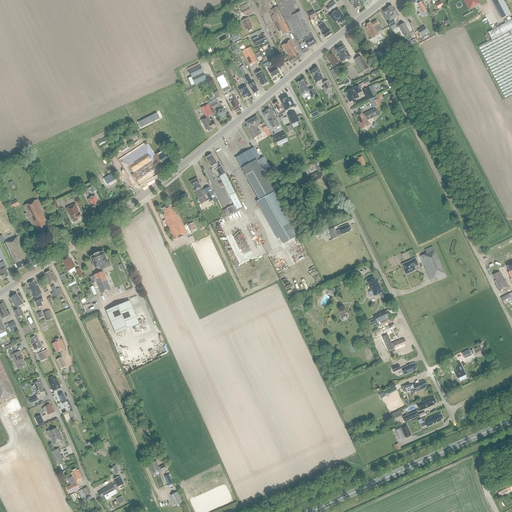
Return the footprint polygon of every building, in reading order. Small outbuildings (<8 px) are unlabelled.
[(308,48),(284,0),(276,0),(302,53),(309,49),(308,48)] [(289,0),(284,0),(308,48),(316,44),(300,11),(296,13),(289,0)] [(359,7),(357,3),(358,3),(356,0),(347,0),(351,6),(352,6),(354,10),(359,7)] [(405,0),(406,1),(404,1),(408,7),(407,8),(408,10),(411,8),(410,7),(416,3),(413,0),(405,0)] [(477,0),(461,0),(468,11),(480,5),(477,0)] [(503,0),(493,0),(492,1),(501,19),(510,14),(503,0)] [(333,1),(328,5),(329,6),(326,8),(329,12),(337,6),(333,1)] [(423,16),(426,15),(428,14),(422,2),(418,4),(423,16)] [(438,10),(443,7),(440,2),(435,5),(438,10)] [(247,3),(239,7),(241,10),(243,15),(251,12),(247,3)] [(395,11),(395,12),(391,6),(387,8),(388,9),(383,12),(388,19),(390,22),(387,24),(389,28),(395,24),(392,19),(398,16),(395,11)] [(281,31),(283,35),(290,31),(278,7),(271,10),(273,15),(281,31)] [(344,21),(343,19),(344,18),(337,9),(328,17),(333,23),(335,21),(337,23),(339,22),(340,24),(344,21)] [(311,20),(317,17),(314,11),(308,14),(311,20)] [(281,31),(273,15),(271,17),(278,32),(281,31)] [(252,27),(247,18),(241,22),(245,31),(247,30),(248,32),(251,30),(251,28),(252,27)] [(511,94),(511,18),(511,19),(511,20),(488,33),(492,40),(478,47),(478,48),(505,98),(511,94)] [(328,29),(322,20),(320,22),(321,24),(317,27),(321,34),(324,39),(331,34),(328,29)] [(372,39),(374,38),(376,40),(380,37),(379,35),(380,34),(376,28),(378,26),(377,25),(378,25),(376,21),(371,25),(370,23),(366,25),(367,27),(365,28),(372,39)] [(399,26),(405,37),(411,34),(404,23),(399,26)] [(428,32),(424,26),(417,31),(421,36),(428,32)] [(252,40),(255,47),(264,43),(263,42),(265,41),(263,37),(261,38),(261,36),(258,38),(257,35),(256,36),(255,33),(250,35),(253,40),(252,40)] [(300,58),(293,49),(295,48),(289,40),(281,47),(287,56),(285,58),(291,66),(300,58)] [(351,59),(345,50),(346,50),(343,46),(340,48),(339,48),(336,50),(338,54),(337,55),(342,62),(346,59),(348,61),(351,59)] [(258,62),(251,47),(242,52),(249,66),(258,62)] [(335,65),(336,67),(339,65),(331,54),(326,57),(332,67),(335,65)] [(361,56),(354,60),(362,73),(368,69),(361,56)] [(207,80),(199,65),(188,70),(196,86),(207,80)] [(248,74),(243,65),(240,67),(244,76),(243,77),(248,85),(253,94),(258,91),(255,85),(256,85),(254,81),(252,82),(248,74)] [(268,71),(271,77),(278,73),(275,66),(273,67),(270,68),(271,70),(268,71)] [(310,72),(315,82),(322,78),(317,68),(313,69),(313,70),(310,72)] [(264,78),(265,78),(261,70),(254,73),(258,82),(259,81),(261,86),(267,83),(264,78)] [(223,75),(217,79),(222,89),(228,86),(223,75)] [(312,88),(308,91),(305,86),(304,86),(301,81),(296,83),(299,89),(298,89),(301,95),(308,92),(311,99),(316,96),(312,88)] [(328,81),(323,83),(326,91),(331,88),(332,88),(328,81)] [(346,92),(344,92),(349,102),(359,98),(357,94),(361,92),(358,85),(346,91),(346,92)] [(251,96),(245,86),(239,90),(243,98),(247,96),(248,98),(251,96)] [(372,86),(371,87),(371,86),(362,90),(367,100),(377,95),(372,86)] [(229,93),(231,97),(230,98),(230,99),(229,100),(230,101),(229,101),(234,109),(233,110),(234,113),(236,112),(237,112),(240,110),(237,105),(240,104),(234,94),(236,93),(234,90),(229,93)] [(294,106),(291,99),(289,100),(286,95),(278,99),(281,104),(282,104),(285,110),(294,106)] [(379,99),(372,102),(375,107),(382,104),(379,99)] [(227,112),(226,109),(224,110),(223,109),(221,108),(219,105),(219,106),(216,102),(210,105),(212,109),(216,107),(218,110),(216,114),(217,115),(219,118),(221,118),(221,119),(224,118),(224,117),(225,117),(225,116),(226,115),(226,112),(227,112)] [(275,110),(280,116),(284,112),(277,102),(274,105),(277,109),(275,110)] [(212,130),(211,128),(216,126),(214,122),(211,124),(207,117),(213,114),(208,104),(201,108),(206,118),(201,120),(206,130),(207,130),(208,132),(212,130)] [(364,115),(367,120),(378,115),(375,108),(364,114),(364,115)] [(279,125),(275,118),(271,110),(270,111),(269,109),(265,111),(265,112),(263,114),(265,118),(266,117),(272,128),(279,125)] [(295,112),(287,115),(292,124),(297,122),(299,121),(295,112)] [(157,113),(138,122),(141,128),(159,119),(157,113)] [(369,125),(367,120),(364,115),(363,116),(362,113),(356,116),(359,122),(358,122),(360,125),(359,126),(361,129),(369,125)] [(260,134),(256,127),(260,125),(258,122),(259,122),(256,117),(246,123),(247,125),(245,127),(252,139),(260,134)] [(287,117),(282,120),(284,125),(290,123),(287,117)] [(273,137),(276,143),(286,138),(284,132),(273,137)] [(121,160),(138,187),(161,172),(161,171),(165,168),(164,166),(170,162),(164,153),(158,157),(156,154),(153,157),(145,145),(121,160)] [(249,150),(237,157),(243,167),(241,169),(258,200),(273,191),(256,160),(260,158),(254,147),(249,150)] [(216,170),(220,176),(219,177),(224,187),(224,188),(228,197),(234,194),(225,174),(221,167),(218,169),(211,156),(206,158),(212,169),(215,168),(216,169),(216,170)] [(264,157),(258,160),(263,170),(269,167),(264,157)] [(364,165),(361,157),(358,159),(358,161),(355,162),(357,168),(364,165)] [(327,174),(326,171),(323,165),(322,166),(319,161),(315,163),(316,164),(314,165),(318,173),(310,177),(313,183),(322,179),(326,187),(333,184),(328,174),(327,174)] [(112,173),(103,179),(107,185),(116,179),(112,173)] [(196,179),(190,182),(191,184),(197,199),(206,195),(203,190),(201,191),(200,189),(201,189),(199,184),(196,179)] [(90,190),(92,194),(96,192),(92,185),(85,188),(87,192),(90,190)] [(273,191),(258,200),(283,244),(298,235),(273,191)] [(188,202),(189,201),(185,194),(179,197),(183,204),(185,203),(186,205),(189,204),(188,202)] [(243,208),(235,194),(229,197),(237,211),(243,208)] [(98,202),(94,196),(88,199),(91,205),(91,206),(93,210),(96,208),(96,209),(101,207),(98,202)] [(11,209),(19,205),(17,200),(9,204),(11,209)] [(27,218),(28,218),(31,223),(31,222),(33,225),(34,225),(36,231),(37,230),(40,236),(48,232),(43,222),(48,220),(44,213),(43,214),(37,200),(23,206),(26,214),(25,214),(27,218)] [(50,202),(54,210),(59,207),(55,200),(50,202)] [(73,223),(74,222),(75,223),(77,222),(77,221),(78,220),(77,220),(81,218),(79,213),(78,211),(75,204),(66,209),(73,223)] [(175,208),(172,209),(171,206),(162,210),(165,215),(163,216),(165,220),(162,222),(163,223),(165,222),(173,240),(187,234),(175,208)] [(227,218),(229,222),(241,217),(239,213),(227,218)] [(194,223),(187,226),(190,232),(197,229),(194,223)] [(334,228),(329,230),(333,239),(338,237),(338,236),(341,234),(341,235),(350,232),(349,230),(350,230),(349,226),(347,226),(346,225),(338,229),(339,230),(336,231),(335,230),(334,228)] [(319,238),(330,233),(328,229),(318,234),(319,238)] [(27,259),(17,237),(4,243),(10,256),(11,256),(15,264),(17,269),(27,265),(24,260),(27,259)] [(444,274),(434,251),(426,254),(420,257),(430,280),(435,278),(444,274)] [(94,256),(90,258),(94,269),(103,266),(104,268),(111,266),(110,262),(107,263),(103,252),(99,254),(98,253),(93,255),(94,256)] [(72,262),(71,262),(68,257),(61,261),(65,266),(64,267),(67,272),(75,267),(72,262)] [(415,259),(403,265),(407,274),(416,270),(414,267),(418,265),(415,259)] [(5,278),(8,277),(6,272),(8,271),(4,262),(0,263),(0,272),(1,274),(0,274),(0,276),(1,279),(5,278)] [(45,276),(44,276),(49,286),(56,282),(51,273),(50,273),(49,272),(44,274),(45,276)] [(93,284),(96,282),(101,294),(110,290),(102,272),(90,277),(93,284)] [(503,279),(502,279),(499,272),(492,275),(495,280),(493,281),(499,292),(507,287),(503,279)] [(373,276),(366,280),(374,296),(381,293),(383,297),(385,297),(381,288),(377,281),(376,282),(373,276)] [(33,282),(28,284),(31,290),(29,291),(33,299),(36,297),(37,299),(33,301),(37,308),(43,306),(41,303),(44,302),(41,297),(40,295),(41,294),(37,285),(35,286),(33,282)] [(50,295),(53,299),(61,295),(58,289),(56,290),(54,286),(50,288),(53,293),(50,295)] [(511,305),(511,293),(501,298),(504,305),(505,305),(507,309),(511,305)] [(16,309),(22,305),(16,295),(10,299),(12,301),(11,302),(14,307),(15,306),(16,309)] [(130,301),(106,311),(116,333),(139,324),(130,301)] [(0,316),(1,319),(8,315),(10,314),(8,311),(6,312),(2,304),(0,304),(0,316)] [(17,318),(22,316),(19,308),(13,311),(17,318)] [(389,317),(386,311),(374,318),(377,324),(389,317)] [(42,348),(39,342),(38,343),(36,338),(35,339),(34,337),(30,339),(32,343),(31,344),(35,351),(42,348)] [(56,343),(52,345),(56,353),(65,349),(61,341),(59,341),(58,339),(55,341),(56,343)] [(404,340),(402,341),(401,339),(392,344),(392,345),(388,347),(390,351),(395,349),(395,350),(404,346),(404,345),(406,344),(404,340)] [(18,369),(25,365),(23,359),(20,351),(17,353),(15,349),(9,352),(12,359),(13,358),(18,369)] [(50,358),(47,350),(41,353),(45,361),(50,358)] [(462,354),(464,359),(472,356),(471,355),(474,354),(472,350),(462,354)] [(140,356),(142,361),(154,357),(153,352),(140,356)] [(62,357),(56,361),(60,369),(67,366),(62,357)] [(459,362),(452,365),(451,366),(457,378),(458,378),(459,381),(464,378),(463,376),(465,375),(459,362)] [(0,402),(15,395),(0,363),(0,402)] [(412,364),(405,367),(401,369),(404,375),(415,370),(415,369),(417,368),(415,364),(413,365),(412,364)] [(50,381),(48,382),(53,392),(60,389),(55,379),(54,379),(53,377),(48,379),(50,381)] [(409,383),(401,387),(404,392),(404,393),(406,392),(407,392),(410,391),(412,394),(426,388),(425,386),(427,386),(425,381),(423,382),(422,381),(413,385),(412,385),(411,386),(409,383)] [(33,386),(37,395),(43,392),(39,384),(38,384),(37,382),(33,384),(34,386),(33,386)] [(394,385),(382,392),(385,396),(397,390),(394,385)] [(62,393),(58,395),(62,404),(67,401),(62,393)] [(30,404),(38,400),(36,396),(28,400),(30,404)] [(421,402),(421,404),(418,405),(420,410),(424,408),(424,409),(434,404),(433,403),(435,403),(433,398),(431,399),(431,398),(421,402)] [(51,406),(50,407),(49,405),(44,407),(44,408),(42,409),(44,413),(46,412),(47,415),(54,412),(51,406)] [(411,420),(419,416),(417,411),(409,415),(411,420)] [(441,420),(443,419),(441,414),(439,415),(438,414),(428,418),(424,420),(427,427),(442,421),(441,420)] [(40,417),(35,420),(38,426),(43,423),(40,417)] [(401,428),(405,438),(411,436),(407,425),(401,428)] [(58,432),(57,428),(50,431),(49,430),(46,431),(48,435),(49,435),(51,439),(52,439),(54,445),(63,441),(59,432),(58,432)] [(51,452),(56,462),(63,459),(59,449),(54,451),(51,452)] [(152,474),(159,471),(160,472),(166,469),(165,466),(158,469),(155,462),(150,465),(150,466),(149,467),(152,474)] [(71,485),(67,487),(70,494),(79,489),(76,483),(76,482),(82,479),(78,470),(76,471),(75,469),(72,471),(72,473),(71,473),(72,477),(68,478),(71,485)] [(101,492),(98,494),(100,499),(103,497),(104,498),(105,498),(106,500),(111,498),(110,497),(118,493),(115,488),(118,487),(123,485),(119,477),(114,479),(116,484),(112,486),(112,485),(108,487),(108,488),(101,492)] [(499,495),(500,495),(501,496),(510,491),(507,484),(497,489),(498,490),(497,491),(499,495)] [(90,494),(86,487),(79,491),(82,498),(90,494)] [(177,492),(170,495),(176,506),(182,503),(177,492)]
